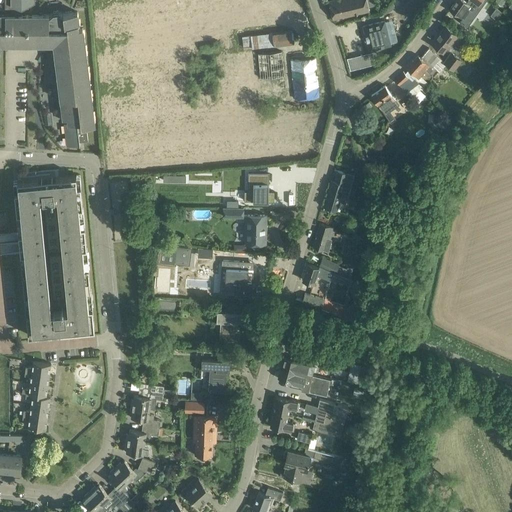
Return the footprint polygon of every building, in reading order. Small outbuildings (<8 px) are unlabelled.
[(0,38),(5,39),(49,39),(58,39),(59,46),(54,46),(61,101),(63,119),(68,118),(68,123),(79,121),(80,126),(86,126),(94,124),(93,115),(91,97),(82,28),(77,28),(77,25),(79,25),(77,11),(63,13),(58,11),(53,11),(49,15),(22,15),(22,7),(35,1),(34,0),(4,0),(5,9),(0,8),(0,38)] [(373,0),(330,0),(328,0),(333,19),(369,10),(368,7),(375,5),(373,0)] [(474,15),(467,10),(471,5),(463,0),(455,0),(449,9),(468,23),(474,15)] [(488,14),(494,18),(500,11),(494,7),(488,14)] [(298,19),(245,27),(248,46),(301,38),(298,19)] [(390,45),(384,21),(363,26),(365,35),(366,35),(367,41),(369,50),(390,45)] [(450,50),(452,51),(461,38),(445,25),(439,33),(438,32),(430,42),(443,52),(447,48),(450,50)] [(445,61),(444,60),(440,57),(440,58),(428,48),(420,57),(418,55),(406,68),(417,77),(426,68),(430,72),(433,69),(431,67),(433,65),(439,71),(446,63),(444,62),(445,61)] [(259,79),(271,78),(284,76),(282,51),(257,54),(259,79)] [(374,51),(362,56),(367,67),(379,62),(374,51)] [(448,55),(444,60),(445,61),(452,66),(460,57),(452,51),(448,55)] [(295,99),(308,97),(318,96),(316,74),(314,74),(314,68),(316,68),(315,58),(291,60),(295,99)] [(421,91),(410,78),(403,71),(394,79),(412,99),(421,91)] [(284,76),(271,78),(272,90),(285,88),(284,76)] [(385,85),(371,95),(377,103),(381,110),(382,109),(389,119),(393,115),(390,111),(399,105),(395,100),(391,93),(385,85)] [(45,112),(46,123),(55,123),(54,111),(45,112)] [(394,160),(398,164),(403,160),(398,155),(394,160)] [(346,198),(347,194),(353,175),(337,170),(334,180),(331,179),(324,207),(337,210),(340,197),(346,198)] [(244,191),(244,201),(274,201),(274,191),(269,191),(269,190),(268,190),(269,173),(249,173),(248,190),(248,189),(248,191),(244,191)] [(44,185),(42,186),(41,186),(39,186),(38,179),(14,181),(19,232),(19,233),(27,232),(29,251),(20,252),(21,253),(28,335),(43,334),(80,330),(94,329),(80,175),(67,176),(55,177),(56,184),(53,184),(52,185),(44,185)] [(154,208),(154,218),(168,218),(168,208),(154,208)] [(222,217),(243,218),(244,208),(223,208),(222,217)] [(244,243),(252,243),(252,245),(254,247),(258,247),(260,246),(260,244),(265,244),(266,233),(265,233),(265,224),(266,224),(266,215),(245,214),(244,243)] [(333,227),(329,226),(320,223),(312,247),(328,252),(332,239),(329,238),(333,227)] [(27,232),(19,233),(20,247),(20,252),(29,251),(27,232)] [(192,247),(159,243),(156,262),(176,265),(176,263),(189,265),(192,247)] [(319,265),(336,272),(339,264),(322,257),(319,265)] [(245,295),(251,295),(252,269),(239,268),(239,261),(223,260),(222,268),(226,268),(225,279),(223,279),(222,294),(243,295),(243,296),(245,296),(245,295)] [(336,272),(319,265),(319,267),(307,263),(302,280),(313,283),(316,275),(330,280),(331,277),(355,287),(355,280),(350,278),(336,272)] [(339,264),(336,272),(350,278),(353,266),(347,267),(339,264)] [(338,304),(324,299),(324,298),(304,293),(302,302),(322,307),(321,309),(336,313),(361,321),(361,311),(355,297),(353,297),(354,309),(338,304)] [(242,312),(232,311),(218,310),(217,322),(222,322),(221,340),(239,341),(240,323),(241,323),(242,312)] [(339,361),(324,357),(313,354),(311,362),(320,364),(318,370),(331,373),(332,368),(337,369),(339,361)] [(312,375),(315,366),(308,364),(308,363),(298,360),(298,358),(291,356),(290,358),(283,357),(280,368),(287,370),(287,368),(312,375)] [(230,360),(220,360),(201,359),(201,368),(209,368),(208,390),(225,391),(226,375),(225,375),(225,371),(229,371),(230,360)] [(26,366),(25,371),(49,374),(51,363),(33,361),(32,367),(26,366)] [(352,362),(350,368),(359,371),(361,365),(352,362)] [(280,368),(278,378),(303,384),(309,386),(308,392),(326,396),(329,382),(330,379),(329,379),(324,378),(315,376),(312,375),(287,368),(287,370),(280,368)] [(31,377),(30,382),(48,385),(49,374),(25,371),(24,376),(31,377)] [(48,385),(30,382),(29,389),(22,389),(22,392),(46,395),(48,385)] [(164,386),(151,384),(149,397),(134,395),(133,399),(131,398),(130,406),(150,408),(155,409),(156,398),(163,399),(164,393),(163,393),(164,386)] [(364,389),(354,387),(352,395),(362,398),(364,389)] [(175,389),(164,388),(164,396),(174,397),(175,389)] [(50,396),(46,395),(22,392),(21,397),(32,398),(31,404),(49,407),(50,396)] [(276,396),(273,411),(288,414),(289,407),(298,409),(300,401),(276,396)] [(314,421),(341,428),(348,406),(320,399),(318,405),(306,403),(304,409),(302,417),(314,419),(314,421)] [(185,401),(185,413),(204,413),(204,401),(185,401)] [(47,418),(49,407),(31,404),(30,411),(24,410),(23,414),(47,418)] [(149,414),(150,408),(130,406),(129,413),(131,413),(131,417),(147,419),(146,425),(159,427),(160,420),(153,419),(154,415),(149,414)] [(288,414),(273,411),(270,426),(294,431),(295,423),(286,421),(288,414)] [(46,429),(47,418),(23,414),(23,419),(29,420),(28,426),(46,429)] [(195,455),(211,456),(213,416),(194,415),(193,441),(196,441),(195,455)] [(340,434),(341,428),(314,421),(312,428),(340,434)] [(158,435),(159,427),(146,425),(145,431),(129,429),(128,433),(126,433),(125,440),(145,443),(145,437),(151,438),(151,434),(158,435)] [(311,434),(310,434),(298,431),(297,438),(310,441),(311,434)] [(144,449),(145,443),(125,440),(124,447),(126,448),(126,452),(148,455),(149,449),(144,449)] [(285,452),(284,457),(286,458),(284,464),(286,464),(306,469),(309,456),(340,463),(341,456),(308,447),(306,454),(288,450),(287,452),(285,452)] [(0,469),(7,470),(8,454),(0,453),(0,469)] [(8,454),(7,470),(20,472),(21,455),(8,454)] [(142,456),(140,462),(153,468),(156,462),(142,456)] [(151,474),(153,468),(140,462),(137,468),(138,469),(135,471),(125,460),(121,463),(120,462),(115,467),(129,482),(133,477),(136,481),(145,472),(151,474)] [(312,471),(306,469),(286,464),(285,472),(281,471),(280,476),(285,477),(286,476),(309,481),(312,471)] [(115,492),(124,501),(129,497),(124,492),(127,489),(124,486),(129,482),(115,467),(109,472),(111,473),(108,476),(119,487),(115,492)] [(323,478),(322,483),(332,485),(335,474),(317,471),(316,477),(323,478)] [(301,483),(285,480),(276,477),(272,488),(268,486),(265,494),(259,491),(253,508),(263,511),(266,511),(270,503),(272,504),(275,496),(280,498),(283,489),(299,492),(301,483)] [(196,486),(186,494),(190,498),(197,506),(203,500),(206,498),(207,499),(213,494),(206,487),(199,479),(193,483),(196,486)] [(95,486),(89,491),(106,508),(110,505),(113,507),(116,504),(118,507),(124,501),(115,492),(111,496),(99,484),(96,487),(95,486)] [(102,511),(106,508),(89,491),(84,496),(85,497),(82,500),(93,511),(102,511)] [(129,497),(124,501),(131,508),(136,504),(131,499),(129,497)] [(173,507),(167,511),(185,511),(183,508),(175,500),(171,505),(173,507)]
